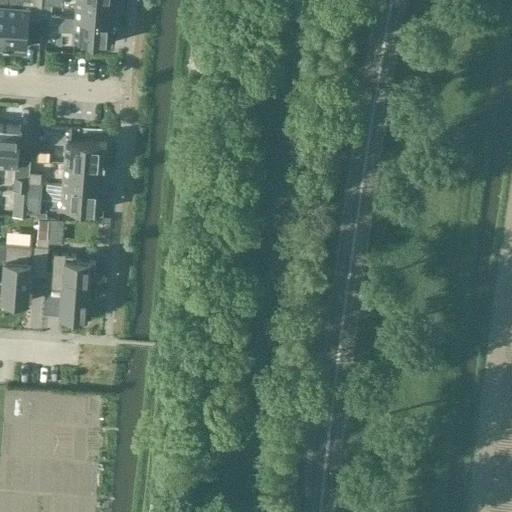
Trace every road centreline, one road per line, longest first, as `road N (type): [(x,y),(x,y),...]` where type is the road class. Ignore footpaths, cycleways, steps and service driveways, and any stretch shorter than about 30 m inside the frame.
road 1 (primary): [(321,511),(337,347),(390,0)]
road 2 (residential): [(124,91),(0,83)]
